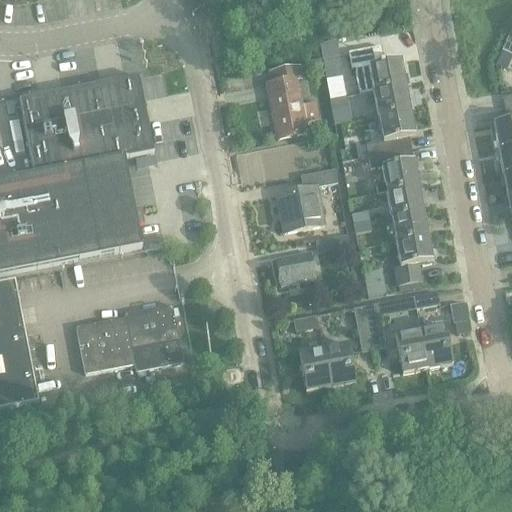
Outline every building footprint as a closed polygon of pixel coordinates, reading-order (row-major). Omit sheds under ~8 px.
[(511,30),(501,51),(511,56),(511,30)] [(405,88),(400,63),(384,66),(381,47),(348,55),(351,73),(367,69),(372,94),(405,88)] [(339,58),(323,61),(327,80),(342,77),(339,58)] [(323,71),(321,59),(303,63),(305,74),(323,71)] [(301,108),(296,83),(303,82),(301,67),(279,71),(281,84),(266,87),(277,144),(307,138),(304,124),(317,122),(314,105),(301,108)] [(131,219),(119,162),(150,156),(135,81),(16,106),(31,180),(0,186),(0,279),(138,253),(133,227),(137,227),(135,218),(131,219)] [(410,113),(405,88),(372,94),(377,119),(410,113)] [(511,98),(502,101),(504,112),(511,110),(511,98)] [(347,110),(346,99),(329,102),(330,113),(347,110)] [(401,153),(398,142),(415,138),(410,113),(377,119),(382,144),(339,153),(342,166),(367,160),(401,153)] [(511,150),(511,122),(506,124),(492,127),(497,153),(511,150)] [(511,175),(511,150),(497,153),(502,177),(511,175)] [(403,165),(401,154),(401,153),(367,160),(370,172),(381,170),(384,186),(375,188),(377,197),(386,196),(418,190),(413,163),(403,165)] [(338,187),(335,173),(300,180),(302,193),(316,191),(338,187)] [(511,200),(511,175),(502,177),(506,202),(511,200)] [(422,214),(418,190),(386,196),(390,220),(422,214)] [(323,230),(316,191),(302,193),(275,198),(282,238),(323,230)] [(351,217),(353,228),(369,224),(368,214),(351,217)] [(427,239),(423,214),(422,214),(390,220),(395,245),(427,239)] [(371,234),(369,224),(353,228),(354,237),(371,234)] [(349,252),(346,238),(315,245),(317,258),(349,252)] [(418,267),(432,264),(427,239),(395,245),(400,270),(392,272),(396,289),(422,285),(418,267)] [(314,284),(308,256),(275,262),(280,290),(314,284)] [(0,416),(38,409),(14,288),(0,290),(0,416)] [(381,300),(380,291),(366,293),(368,302),(381,300)] [(438,308),(436,296),(413,301),(415,313),(438,308)] [(385,351),(377,307),(365,310),(373,353),(385,351)] [(183,367),(172,308),(124,317),(125,321),(76,331),(85,377),(134,368),(136,376),(183,367)] [(373,353),(365,310),(353,312),(361,355),(373,353)] [(318,331),(316,319),(292,323),(295,335),(318,331)] [(452,368),(444,329),(419,334),(427,373),(452,368)] [(427,373),(419,334),(394,338),(402,378),(427,373)] [(355,387),(347,347),(323,352),(330,391),(355,387)] [(330,391),(323,352),(297,357),(305,396),(330,391)]
